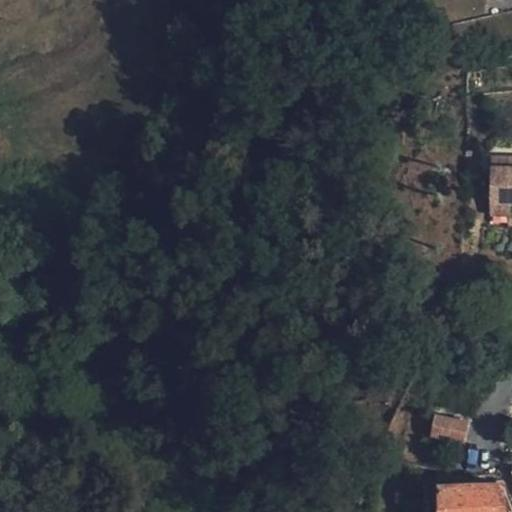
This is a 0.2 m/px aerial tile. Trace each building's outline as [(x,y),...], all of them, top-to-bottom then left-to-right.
[(510,167),(487,167),(487,212),(502,213),(511,212),(511,176),(510,177),(510,167)] [(502,213),(487,212),(487,225),(502,225),(502,213)] [(511,317),(493,312),(485,341),(511,346),(511,317)] [(430,361),(447,369),(456,349),(440,341),(430,361)] [(469,420),(435,414),(431,434),(465,441),(469,420)] [(505,511),(502,483),(439,484),(439,511),(505,511)]
